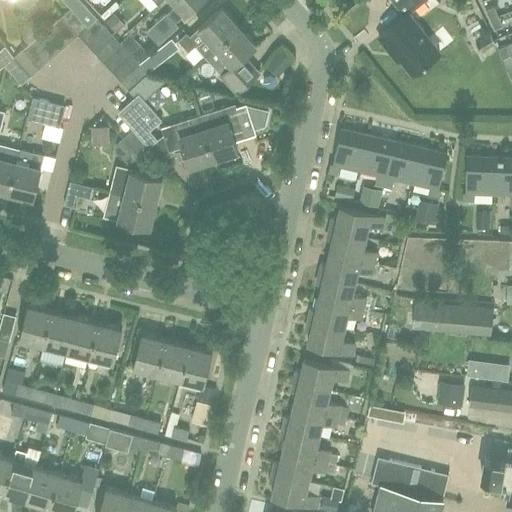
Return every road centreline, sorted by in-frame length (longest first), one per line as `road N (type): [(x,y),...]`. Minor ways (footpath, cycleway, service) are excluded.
road 1 (residential): [(265,307),(320,75),(313,31),(287,0)]
road 2 (residential): [(265,307),(0,240)]
road 3 (residential): [(215,511),(265,307)]
road 4 (unknown): [(41,251),(70,101),(51,77)]
